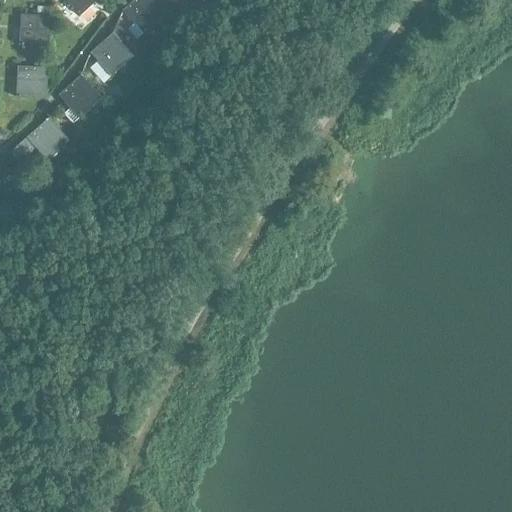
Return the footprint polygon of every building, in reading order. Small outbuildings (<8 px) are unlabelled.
[(67,0),(82,16),(98,0),(67,0)] [(155,0),(134,0),(124,9),(145,33),(167,13),(155,0)] [(22,14),(21,45),(51,47),(52,16),(22,14)] [(99,59),(89,67),(104,83),(113,75),(134,56),(113,33),(92,52),(99,59)] [(20,66),(18,98),(47,99),(49,68),(20,66)] [(73,125),(82,117),(103,97),(82,74),(61,94),(68,102),(60,109),(73,125)] [(29,137),(10,154),(16,160),(28,150),(30,152),(37,146),(49,160),(70,141),(50,119),(29,137)] [(0,158),(0,199),(9,192),(12,195),(24,185),(0,158)]
